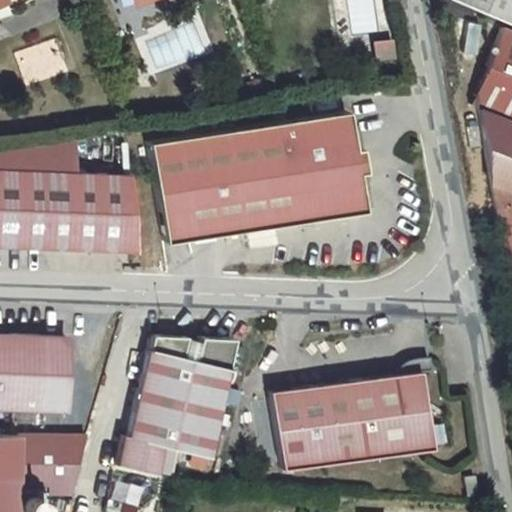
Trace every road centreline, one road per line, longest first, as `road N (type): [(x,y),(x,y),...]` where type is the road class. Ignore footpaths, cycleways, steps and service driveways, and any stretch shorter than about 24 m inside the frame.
road 1 (residential): [(467,309),(0,306)]
road 2 (residential): [(409,0),(467,309)]
road 3 (residential): [(467,309),(497,511)]
